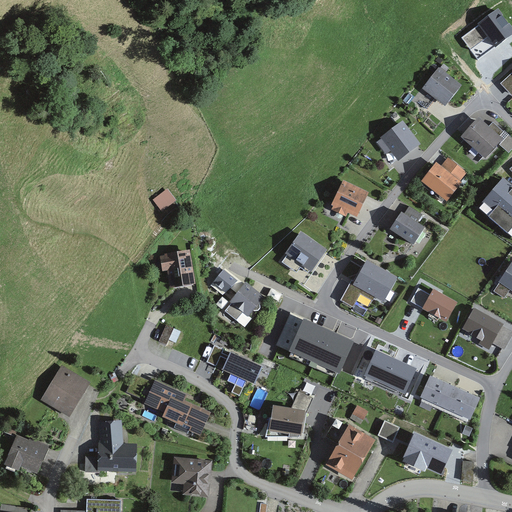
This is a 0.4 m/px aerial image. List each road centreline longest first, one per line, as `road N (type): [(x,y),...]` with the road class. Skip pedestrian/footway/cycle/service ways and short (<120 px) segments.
road 1 (residential): [(495,386),(335,313),(325,296),(389,199),(457,122),(483,103),(511,123)]
road 2 (residential): [(335,511),(245,476),(233,452),(235,415),(224,399),(139,351),(150,322)]
road 3 (track): [(20,404),(157,216)]
road 4 (residential): [(485,496),(409,488),(369,511)]
